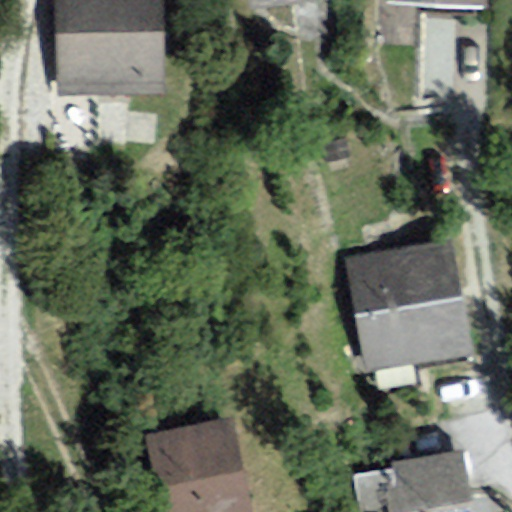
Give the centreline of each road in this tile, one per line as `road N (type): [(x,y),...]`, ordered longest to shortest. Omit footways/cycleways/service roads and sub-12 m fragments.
road 1 (track): [(26,0),(11,164),(9,366),(24,511)]
road 2 (track): [(103,511),(32,349),(10,334)]
